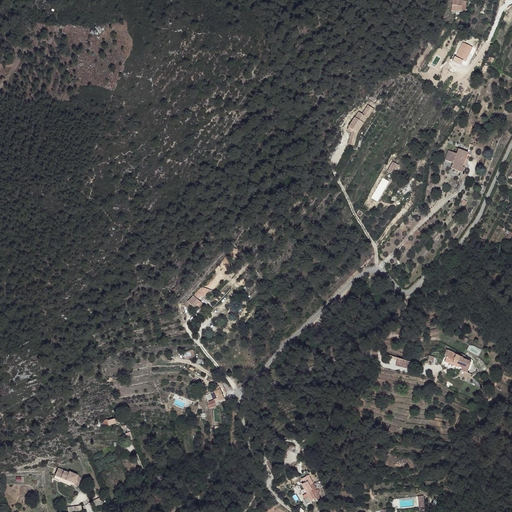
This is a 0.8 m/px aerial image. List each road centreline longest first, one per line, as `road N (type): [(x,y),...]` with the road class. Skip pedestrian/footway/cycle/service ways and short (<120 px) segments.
road 1 (unclassified): [(238,394),(369,270),(386,273),(401,290),(425,282),(464,240),(511,146)]
road 2 (unclassified): [(109,511),(223,452),(224,407),(238,394)]
road 3 (residential): [(238,394),(249,448),(267,466),(270,490),(293,511)]
